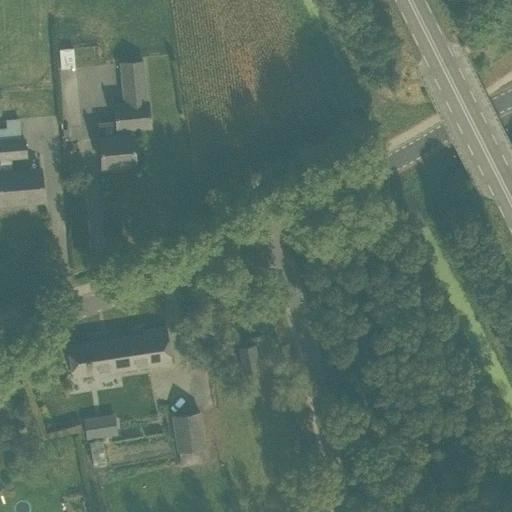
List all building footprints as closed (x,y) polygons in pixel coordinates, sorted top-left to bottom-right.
[(60,69),(75,68),(73,47),(58,49),(60,69)] [(146,101),(142,61),(120,63),(124,104),(114,104),(116,129),(118,129),(118,136),(98,138),(101,166),(134,163),(131,128),(149,126),(147,101),(146,101)] [(40,168),(20,170),(12,171),(11,159),(25,159),(23,139),(0,140),(0,203),(43,200),(40,168)] [(142,334),(66,345),(69,365),(71,378),(148,366),(159,364),(171,363),(170,360),(165,326),(141,330),(142,334)] [(253,343),(238,346),(243,373),(258,370),(253,343)] [(172,416),(177,452),(204,448),(199,412),(172,416)] [(93,416),(82,418),(83,426),(85,438),(91,437),(96,437),(93,416)] [(184,463),(210,458),(208,448),(182,453),(184,463)]
